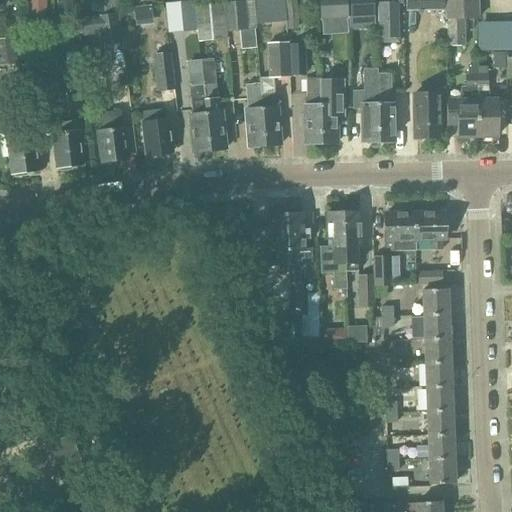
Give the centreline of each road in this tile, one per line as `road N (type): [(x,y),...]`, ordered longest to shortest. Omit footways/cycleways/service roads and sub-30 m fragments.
road 1 (residential): [(0,210),(245,180),(474,174)]
road 2 (residential): [(490,511),(474,174)]
